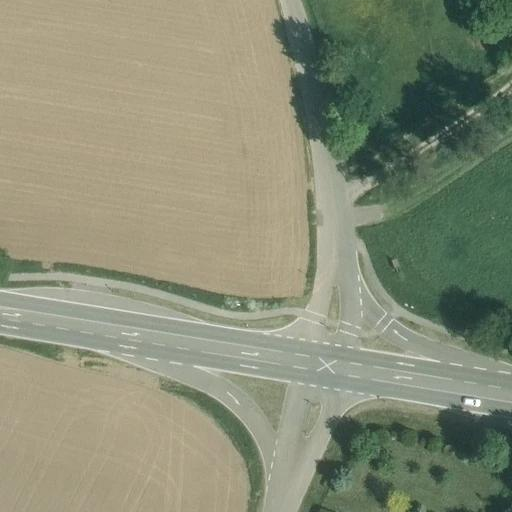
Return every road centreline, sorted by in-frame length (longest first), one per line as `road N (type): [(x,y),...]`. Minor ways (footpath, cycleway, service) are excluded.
road 1 (secondary): [(101,327),(245,397),(278,449),(281,511)]
road 2 (unclassified): [(342,236),(292,0)]
road 3 (secondary): [(338,365),(101,327)]
road 4 (secondary): [(511,382),(426,348),(365,300),(342,236)]
road 5 (secondary): [(511,391),(338,365)]
road 6 (unclassified): [(286,511),(338,365)]
road 7 (unclassified): [(338,365),(342,236)]
